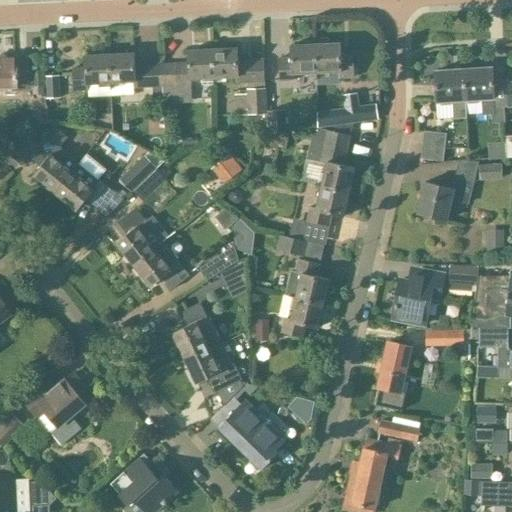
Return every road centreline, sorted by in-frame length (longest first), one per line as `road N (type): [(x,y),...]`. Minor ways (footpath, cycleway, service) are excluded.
road 1 (residential): [(0,199),(84,320),(251,499),(280,506),(314,487),(333,447),(401,116),(399,0)]
road 2 (residential): [(0,11),(214,0)]
